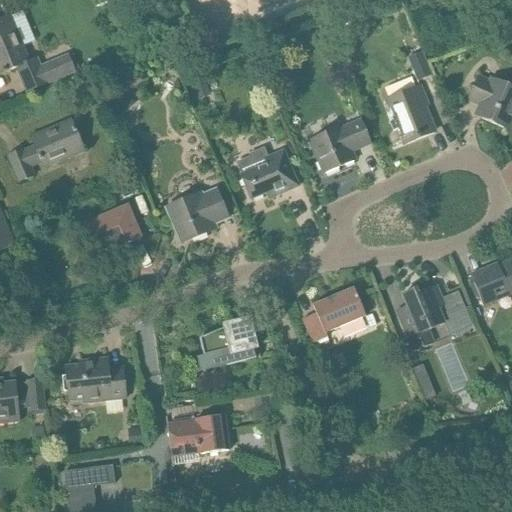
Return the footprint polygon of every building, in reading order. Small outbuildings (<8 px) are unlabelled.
[(37,59),(30,62),(11,17),(0,21),(0,76),(17,69),(27,93),(76,73),(69,56),(41,68),(37,59)] [(418,82),(432,76),(422,54),(408,59),(418,82)] [(202,72),(187,79),(197,102),(211,96),(202,72)] [(510,132),(511,126),(511,88),(491,80),(490,82),(479,77),(477,83),(468,101),(479,106),(475,116),(510,132)] [(387,101),(397,125),(405,144),(394,148),(394,149),(434,133),(424,107),(428,105),(421,88),(387,101)] [(84,151),(79,140),(72,122),(31,139),(35,148),(24,153),(23,151),(8,157),(19,183),(34,177),(31,168),(42,163),(44,168),(84,151)] [(371,145),(364,126),(362,123),(344,130),(343,129),(310,143),(324,175),(356,161),(351,151),(357,148),(358,150),(371,145)] [(249,156),(255,171),(241,177),(251,201),(267,194),(269,200),(299,187),(284,152),(268,159),(264,149),(249,156)] [(229,219),(221,201),(216,190),(203,196),(202,193),(166,209),(181,245),(217,230),(215,225),(229,219)] [(143,239),(135,220),(127,202),(83,221),(91,241),(94,244),(96,247),(100,249),(103,251),(107,252),(111,251),(115,250),(143,239)] [(0,252),(16,246),(0,208),(0,252)] [(498,264),(471,276),(484,307),(511,295),(511,262),(508,264),(510,266),(500,270),(498,264)] [(415,326),(404,331),(413,353),(434,344),(428,331),(445,325),(441,316),(465,307),(458,292),(442,300),(437,288),(441,286),(440,286),(418,295),(416,291),(403,296),(415,326)] [(366,317),(362,308),(354,290),(313,307),(317,315),(303,320),(313,345),(328,338),(326,334),(366,317)] [(261,358),(256,338),(251,319),(227,329),(228,332),(200,339),(206,363),(226,358),(227,366),(241,363),(261,358)] [(126,399),(125,389),(123,369),(109,370),(107,360),(80,362),(80,366),(66,368),(70,401),(84,400),(84,404),(126,399)] [(15,384),(3,385),(3,380),(0,380),(0,424),(19,422),(18,410),(28,409),(29,413),(32,413),(33,416),(46,414),(43,381),(27,383),(15,385),(15,384)] [(200,456),(210,454),(229,452),(225,417),(205,419),(196,421),(196,422),(170,426),(169,428),(172,446),(173,458),(200,454),(200,456)] [(113,467),(65,473),(70,511),(96,511),(93,488),(115,485),(113,467)]
